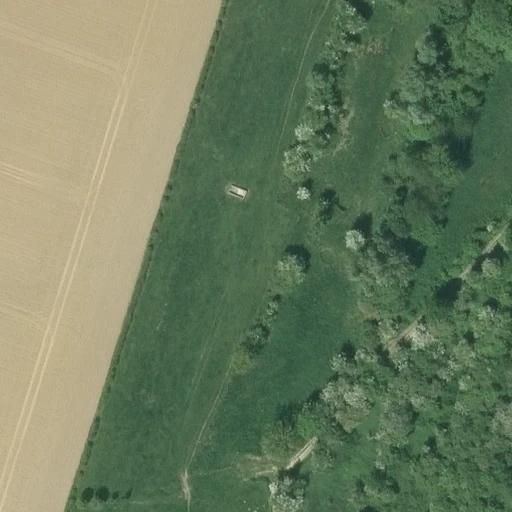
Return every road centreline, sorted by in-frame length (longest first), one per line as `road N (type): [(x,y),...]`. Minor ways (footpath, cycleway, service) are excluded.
road 1 (track): [(384,358),(276,485),(274,511)]
road 2 (track): [(511,224),(384,358)]
